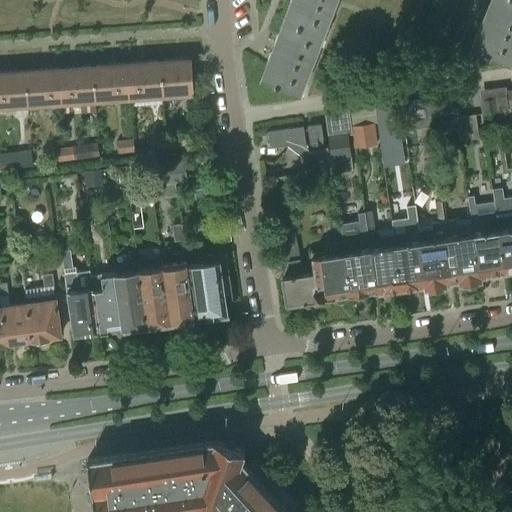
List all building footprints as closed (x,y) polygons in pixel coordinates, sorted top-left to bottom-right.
[(333,3),(323,0),(289,0),(283,18),(321,33),(333,3)] [(511,0),(489,0),(483,17),(511,27),(511,0)] [(511,53),(511,27),(483,17),(470,47),(508,62),(511,53)] [(321,33),(283,18),(272,48),(310,62),(321,33)] [(310,62),(272,48),(260,78),(298,93),(310,62)] [(160,61),(162,95),(192,93),(189,58),(160,61)] [(162,95),(160,61),(126,63),(128,98),(162,95)] [(126,63),(92,65),(95,100),(128,98),(126,63)] [(95,100),(92,65),(58,68),(61,102),(95,100)] [(58,68),(24,70),(26,105),(61,102),(58,68)] [(24,70),(0,72),(0,106),(26,105),(24,70)] [(508,113),(505,96),(478,101),(483,131),(510,127),(508,113)] [(426,105),(429,125),(454,121),(450,101),(426,105)] [(473,115),(456,117),(457,129),(475,126),(473,115)] [(309,148),(323,146),(320,124),(306,126),(309,148)] [(373,124),(351,127),(354,148),(375,145),(373,124)] [(397,125),(377,128),(381,151),(401,148),(397,125)] [(286,146),(299,155),(302,180),(331,176),(327,150),(306,153),(302,127),(266,132),(269,148),(286,146)] [(331,157),(349,155),(346,132),(328,135),(331,157)] [(189,133),(149,137),(150,149),(191,144),(189,133)] [(132,140),(116,142),(117,153),(133,151),(132,140)] [(89,144),(73,147),(74,158),(91,156),(89,144)] [(73,147),(56,149),(58,161),(74,158),(73,147)] [(183,161),(174,162),(176,182),(185,181),(183,161)] [(15,162),(0,163),(0,175),(16,173),(15,162)] [(176,182),(174,162),(151,165),(154,185),(176,182)] [(511,197),(503,198),(502,188),(493,189),(496,208),(497,216),(506,270),(507,270),(507,269),(511,268),(511,197)] [(377,288),(368,231),(368,227),(365,211),(365,207),(359,208),(360,217),(342,220),(345,239),(353,291),(353,292),(356,295),(356,296),(365,294),(367,290),(367,289),(377,288)] [(483,210),(483,215),(471,217),(471,221),(480,277),(481,277),(480,273),(487,272),(488,273),(489,273),(493,275),(493,276),(502,274),(502,273),(506,270),(497,216),(496,208),(483,210)] [(222,240),(230,238),(227,218),(219,220),(222,240)] [(458,219),(445,221),(453,277),(461,276),(462,280),(480,277),(471,221),(458,223),(458,219)] [(453,277),(445,221),(433,222),(433,227),(420,228),(427,281),(427,285),(446,282),(445,278),(453,277)] [(182,224),(173,225),(175,239),(183,238),(182,224)] [(406,230),(394,232),(402,286),(419,284),(419,282),(427,281),(420,228),(419,228),(419,224),(406,226),(406,230)] [(402,286),(394,232),(382,234),(381,229),(368,231),(377,288),(385,287),(385,289),(402,286)] [(353,291),(345,239),(328,241),(329,247),(313,249),(316,269),(303,271),(301,258),(286,260),(283,274),(282,275),(287,305),(336,298),(335,294),(353,291)] [(70,249),(61,250),(73,333),(98,330),(90,275),(89,269),(70,271),(70,266),(72,266),(70,249)] [(206,261),(187,264),(194,317),(215,314),(216,326),(229,324),(227,312),(228,312),(226,297),(232,296),(226,251),(205,254),(206,261)] [(48,268),(59,266),(58,252),(46,253),(48,268)] [(187,262),(163,265),(171,320),(194,317),(187,264),(187,262)] [(163,265),(140,268),(147,323),(171,320),(163,265)] [(140,268),(115,271),(123,327),(147,323),(140,268)] [(123,327),(115,271),(90,275),(98,330),(123,327)] [(60,335),(55,298),(51,273),(42,274),(43,286),(24,289),(26,302),(31,339),(31,340),(34,340),(34,341),(36,343),(44,342),(46,339),(46,338),(49,338),(49,336),(60,335)] [(31,339),(26,302),(1,305),(6,343),(15,342),(15,341),(31,339)] [(288,511),(240,459),(244,449),(213,438),(213,440),(86,458),(94,511),(288,511)]
